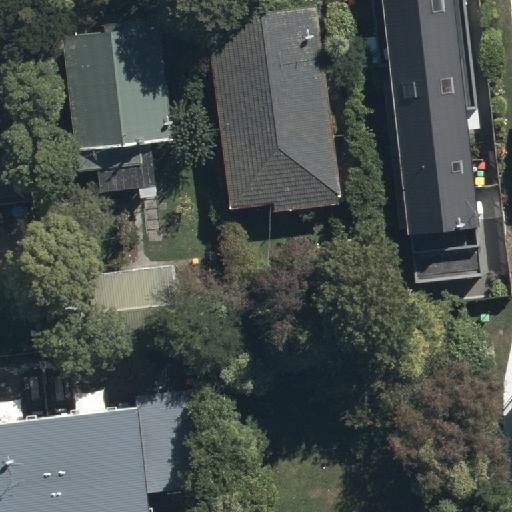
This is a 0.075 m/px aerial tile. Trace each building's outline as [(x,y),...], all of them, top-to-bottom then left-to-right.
[(310,0),(298,0),(209,10),(230,205),(332,194),(310,0)] [(464,0),(376,0),(412,275),(499,264),(464,0)] [(159,22),(61,31),(71,144),(168,135),(159,22)] [(218,242),(82,259),(91,332),(227,316),(218,242)] [(153,511),(137,397),(0,415),(0,511),(153,511)]
